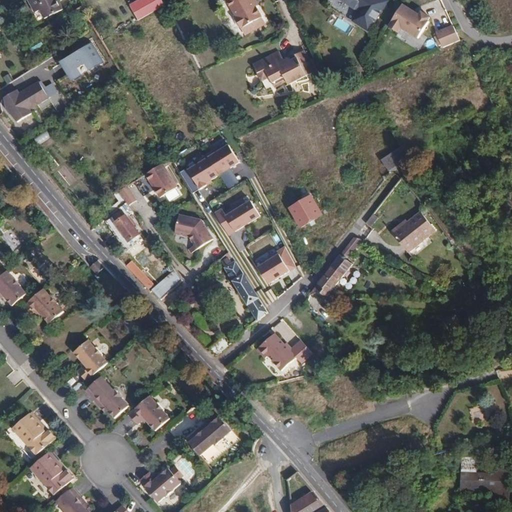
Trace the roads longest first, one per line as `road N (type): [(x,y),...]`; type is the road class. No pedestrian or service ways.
road 1 (residential): [(0,129),(279,447)]
road 2 (residential): [(108,462),(0,337)]
